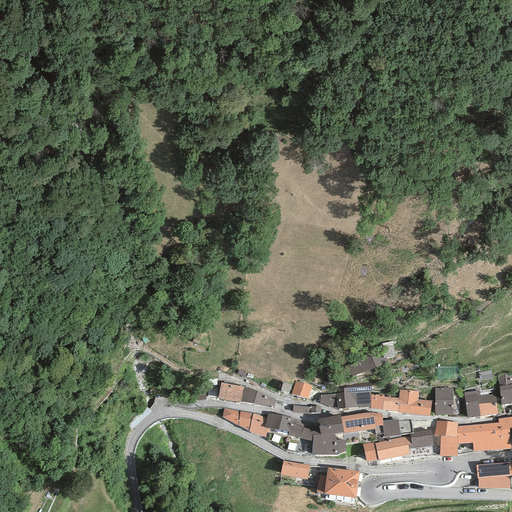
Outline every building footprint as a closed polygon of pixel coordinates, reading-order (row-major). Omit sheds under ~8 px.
[(393,343),(381,345),(381,349),(382,358),(386,358),(394,357),(393,343)] [(381,349),(355,358),(357,362),(346,366),(349,377),(388,363),(386,358),(382,358),(381,349)] [(490,370),(478,373),(480,380),(492,378),(490,370)] [(511,373),(506,373),(498,374),(499,387),(501,405),(511,403),(511,373)] [(311,386),(296,381),(292,394),(307,399),(311,386)] [(292,384),(282,382),(280,391),(290,393),(292,384)] [(244,387),(221,383),(218,399),(240,403),(240,402),(244,387)] [(338,394),(336,394),(338,409),(345,408),(358,407),(371,407),(371,395),(370,392),(372,391),(371,386),(337,389),(338,394)] [(248,387),(244,387),(240,402),(273,408),(275,400),(248,387)] [(454,388),(434,388),(434,415),(454,415),(454,388)] [(399,389),(399,399),(398,411),(397,412),(413,414),(429,416),(431,401),(418,399),(419,392),(399,389)] [(479,390),(464,393),(467,418),(480,416),(477,397),(480,396),(479,390)] [(336,394),(320,395),(319,403),(338,410),(338,409),(336,394)] [(495,394),(480,396),(477,397),(480,416),(498,414),(495,394)] [(371,407),(370,408),(382,410),(398,411),(399,399),(384,397),(384,395),(371,395),(371,407)] [(310,407),(293,405),(292,412),(310,414),(310,413),(310,407)] [(240,412),(224,408),(222,417),(238,426),(240,412)] [(253,414),(240,412),(238,426),(249,431),(253,414)] [(363,413),(340,417),(343,433),(342,433),(342,434),(375,429),(375,426),(374,413),(374,412),(363,413)] [(278,431),(282,416),(267,413),(266,418),(264,428),(267,429),(278,431)] [(382,415),(374,413),(375,426),(382,426),(382,421),(382,415)] [(266,418),(253,414),(249,431),(249,432),(266,437),(267,429),(264,428),(266,418)] [(340,415),(317,419),(320,430),(321,435),(335,433),(342,433),(343,433),(340,417),(340,415)] [(282,416),(278,431),(288,432),(287,435),(300,438),(303,428),(303,425),(296,419),(282,416)] [(498,423),(457,426),(456,437),(458,437),(457,445),(472,443),(473,452),(511,449),(509,428),(511,426),(511,416),(498,419),(498,423)] [(397,419),(382,421),(382,426),(383,437),(400,435),(399,433),(410,432),(409,421),(398,421),(397,419)] [(436,421),(435,436),(440,436),(440,456),(456,456),(457,445),(458,437),(456,437),(457,426),(457,423),(436,421)] [(313,431),(303,428),(300,438),(311,441),(313,431)] [(321,435),(320,430),(313,431),(311,455),(338,455),(345,451),(344,440),(336,440),(335,433),(321,435)] [(413,434),(410,434),(410,436),(412,444),(408,445),(408,449),(433,446),(431,430),(413,432),(413,434)] [(410,436),(374,443),(378,459),(379,460),(410,454),(408,449),(408,445),(412,444),(410,436)] [(374,443),(362,445),(366,461),(378,459),(374,443)] [(309,466),(282,461),(280,475),(307,479),(309,466)] [(510,462),(476,466),(477,479),(478,479),(478,488),(510,489),(510,475),(511,476),(510,462)] [(359,472),(327,468),(326,477),(318,476),(317,493),(356,498),(359,472)]
